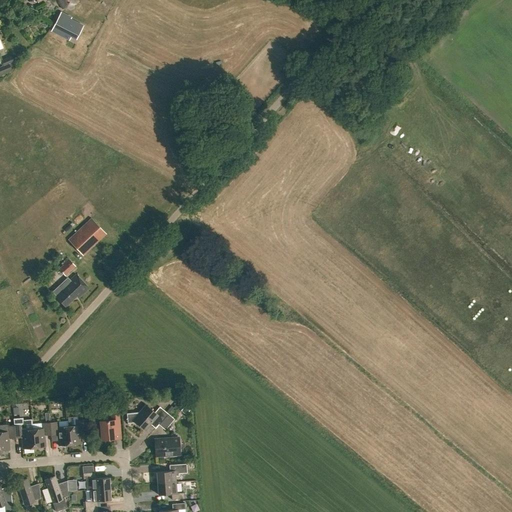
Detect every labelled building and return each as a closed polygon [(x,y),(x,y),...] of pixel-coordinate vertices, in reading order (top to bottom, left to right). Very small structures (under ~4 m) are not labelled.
[(36,0),(38,2),(42,0),(58,0),(63,9),(78,1),(77,0),(36,0)] [(60,15),(51,31),(69,40),(73,33),(75,34),(80,25),(60,15)] [(0,66),(0,74),(11,70),(9,64),(15,61),(12,55),(1,59),(3,65),(0,66)] [(348,75),(354,94),(364,91),(362,84),(382,79),(392,69),(382,59),(373,69),(348,75)] [(68,240),(82,255),(105,233),(91,218),(68,240)] [(69,260),(59,269),(65,276),(75,266),(69,260)] [(79,298),(89,288),(76,275),(69,281),(70,281),(68,283),(68,282),(61,289),(62,289),(55,296),(65,307),(77,296),(79,298)] [(150,425),(155,429),(159,425),(168,414),(159,407),(155,413),(145,405),(139,413),(126,414),(127,424),(136,423),(145,431),(150,425)] [(118,414),(112,414),(112,420),(100,421),(102,440),(120,438),(118,414)] [(173,419),(168,414),(159,425),(164,430),(173,419)] [(14,426),(15,438),(21,438),(22,449),(34,448),(32,429),(33,429),(32,419),(31,419),(31,420),(22,421),(22,419),(14,420),(14,419),(13,419),(14,426)] [(68,426),(70,445),(81,444),(80,433),(87,432),(86,419),(78,420),(78,425),(68,426)] [(32,429),(34,448),(45,447),(44,436),(51,435),(50,423),(50,422),(46,423),(42,423),(42,429),(33,429),(32,429)] [(58,422),(50,423),(51,442),(56,441),(56,439),(58,439),(58,446),(70,445),(68,426),(58,427),(58,422)] [(0,432),(0,451),(10,450),(9,439),(15,438),(14,426),(6,427),(6,432),(0,432)] [(155,438),(157,457),(179,456),(177,437),(155,438)] [(156,472),(157,484),(176,482),(175,477),(179,476),(179,474),(187,473),(186,464),(169,465),(169,471),(156,472)] [(91,490),(110,489),(109,477),(96,478),(95,472),(83,473),(83,479),(86,479),(86,490),(91,490)] [(58,485),(55,476),(45,480),(55,511),(67,508),(64,499),(63,500),(62,498),(68,496),(67,481),(67,482),(58,485)] [(27,479),(17,482),(25,506),(35,502),(34,501),(40,499),(39,484),(30,487),(27,479)] [(171,494),(172,500),(184,499),(184,493),(177,493),(176,482),(157,484),(158,495),(171,494)] [(0,506),(4,505),(4,511),(12,511),(10,486),(10,487),(1,490),(0,486),(0,506)] [(85,502),(85,508),(98,507),(97,501),(111,500),(110,489),(91,490),(92,501),(85,502)] [(159,511),(177,511),(178,510),(185,509),(184,503),(172,504),(172,510),(159,511)]
